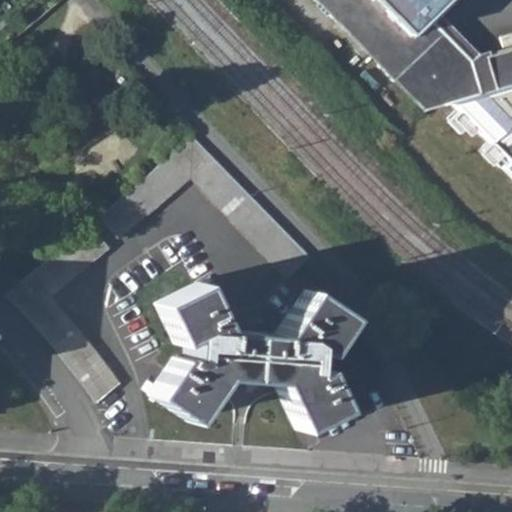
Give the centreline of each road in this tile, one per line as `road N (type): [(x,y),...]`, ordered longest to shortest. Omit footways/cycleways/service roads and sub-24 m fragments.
road 1 (tertiary): [(386,510),(87,490)]
road 2 (residential): [(87,490),(87,441),(0,328)]
